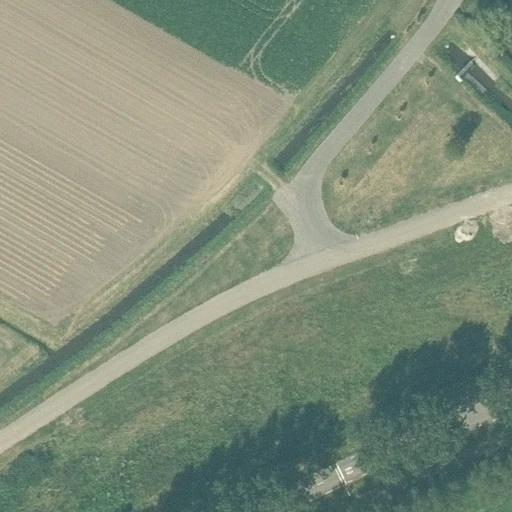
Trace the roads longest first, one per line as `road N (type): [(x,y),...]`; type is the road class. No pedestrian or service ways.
road 1 (unclassified): [(0,446),(221,303),(511,198)]
road 2 (secondary): [(272,511),(511,403)]
